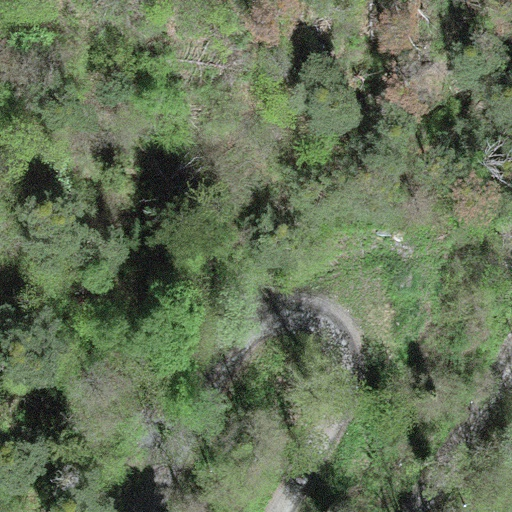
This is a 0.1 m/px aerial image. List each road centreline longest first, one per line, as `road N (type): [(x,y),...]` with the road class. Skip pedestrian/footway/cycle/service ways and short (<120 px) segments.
road 1 (unclassified): [(291,511),(346,382),(336,338),(318,310),(283,301),(251,322),(148,511)]
road 2 (unclassified): [(511,362),(424,511)]
